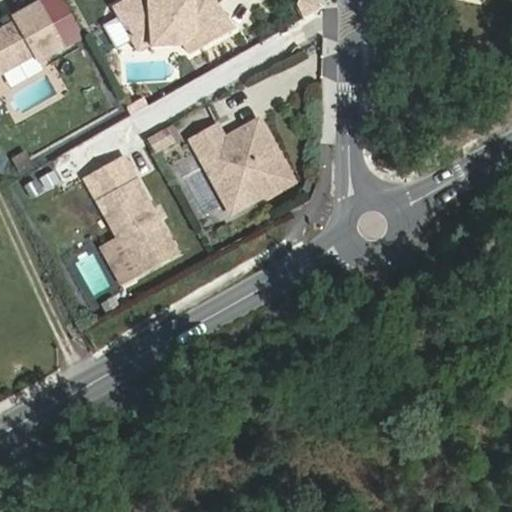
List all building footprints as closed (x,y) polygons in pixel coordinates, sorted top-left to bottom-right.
[(4,19),(0,21),(0,64),(31,47),(35,54),(59,40),(36,0),(26,0),(9,10),(14,18),(9,20),(4,19)] [(108,0),(133,43),(149,35),(148,31),(171,30),(180,39),(187,48),(233,22),(216,0),(108,0)] [(296,0),(303,11),(320,2),(319,0),(296,0)] [(215,118),(188,133),(196,148),(202,145),(216,169),(220,167),(227,178),(246,184),(257,178),(262,189),(289,173),(280,157),(277,159),(273,151),(276,149),(256,113),(222,132),(215,118)] [(142,137),(150,152),(177,139),(169,124),(142,137)] [(196,148),(229,207),(262,189),(257,178),(246,184),(227,178),(220,167),(216,169),(202,145),(196,148)] [(127,148),(90,169),(143,264),(181,243),(127,148)] [(18,174),(34,166),(27,151),(10,159),(18,174)] [(123,229),(106,239),(125,274),(143,264),(123,229)]
